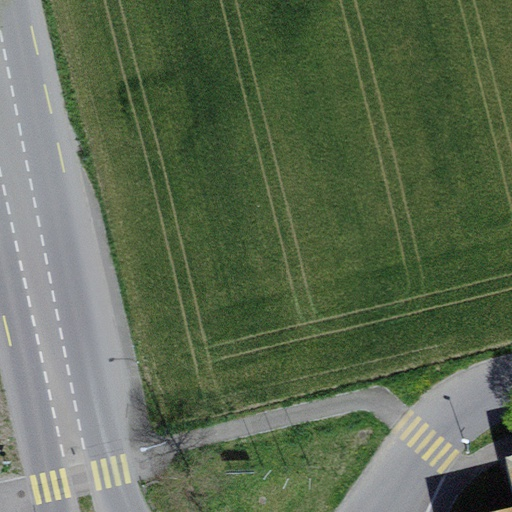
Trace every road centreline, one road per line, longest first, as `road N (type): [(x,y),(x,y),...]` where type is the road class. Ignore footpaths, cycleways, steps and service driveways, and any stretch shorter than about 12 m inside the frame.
road 1 (primary): [(0,110),(87,511)]
road 2 (residential): [(390,511),(430,443),(469,406),(511,383)]
